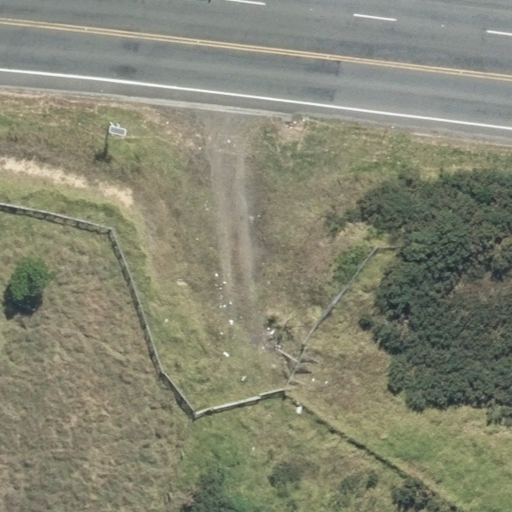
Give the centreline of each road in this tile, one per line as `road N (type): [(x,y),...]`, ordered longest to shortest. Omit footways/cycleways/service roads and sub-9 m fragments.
road 1 (secondary): [(511,55),(66,0)]
road 2 (track): [(232,18),(227,186),(246,360)]
